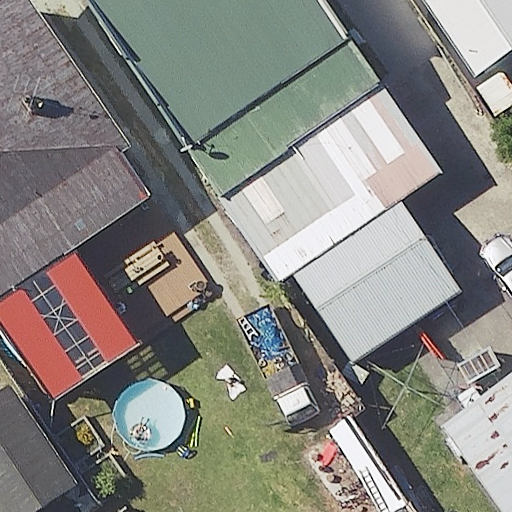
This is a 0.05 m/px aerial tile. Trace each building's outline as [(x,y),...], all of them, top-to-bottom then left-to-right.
[(74,0),(257,274),(271,265),(333,357),(442,285),(378,189),(413,165),(302,0),(74,0)] [(511,26),(511,0),(407,0),(450,66),(511,26)] [(141,217),(0,8),(0,276),(38,251),(54,275),(141,217)] [(511,511),(511,343),(417,412),(488,511),(511,511)] [(407,511),(337,409),(276,451),(318,511),(407,511)] [(0,511),(3,511),(48,482),(0,411),(0,511)]
